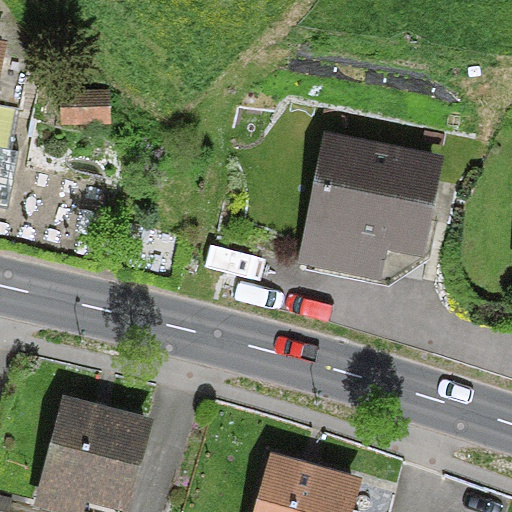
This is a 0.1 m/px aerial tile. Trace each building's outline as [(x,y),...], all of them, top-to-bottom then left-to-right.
[(101,98),(63,97),(62,126),(100,126),(101,98)] [(327,146),(310,227),(414,248),(430,166),(327,146)] [(0,210),(4,211),(15,154),(0,151),(0,210)] [(62,409),(38,504),(67,511),(120,511),(142,430),(62,409)] [(342,511),(349,488),(271,465),(257,511),(342,511)]
